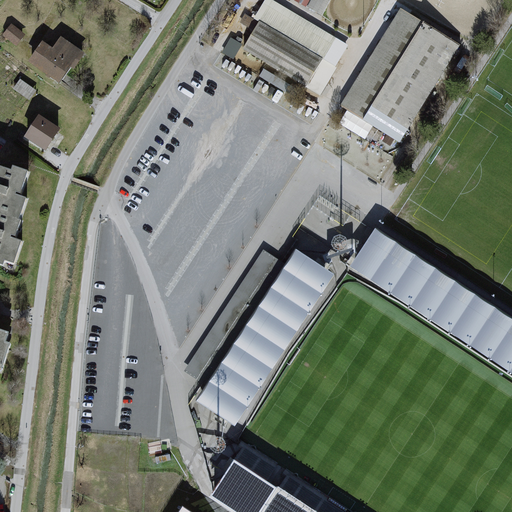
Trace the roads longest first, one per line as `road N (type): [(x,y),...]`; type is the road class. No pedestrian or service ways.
road 1 (residential): [(161,23),(60,190),(15,511)]
road 2 (unclassified): [(104,191),(220,0)]
